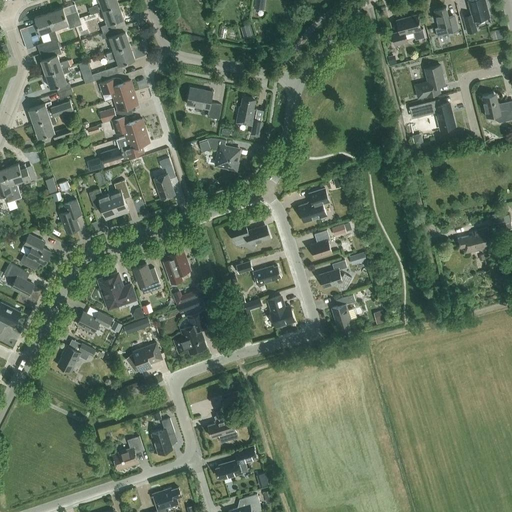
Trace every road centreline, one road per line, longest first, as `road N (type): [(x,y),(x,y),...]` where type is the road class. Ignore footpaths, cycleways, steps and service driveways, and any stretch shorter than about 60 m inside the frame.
road 1 (residential): [(197,460),(175,382),(315,329),(266,190)]
road 2 (track): [(287,511),(248,377),(447,320)]
road 3 (track): [(447,320),(368,0)]
road 4 (tertiary): [(24,365),(84,257),(266,190)]
road 5 (residential): [(38,511),(197,460)]
road 6 (residential): [(0,133),(23,71),(2,7)]
road 7 (residential): [(294,83),(169,51)]
